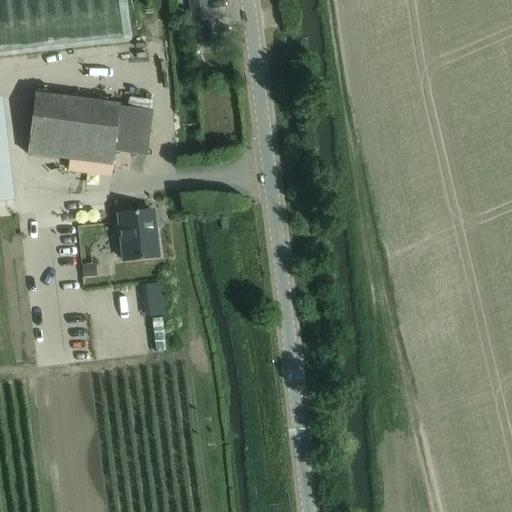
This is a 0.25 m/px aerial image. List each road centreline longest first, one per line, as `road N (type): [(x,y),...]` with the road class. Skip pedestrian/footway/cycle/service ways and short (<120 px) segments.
road 1 (track): [(437,511),(375,293),(330,0)]
road 2 (tertiary): [(302,511),(242,0)]
